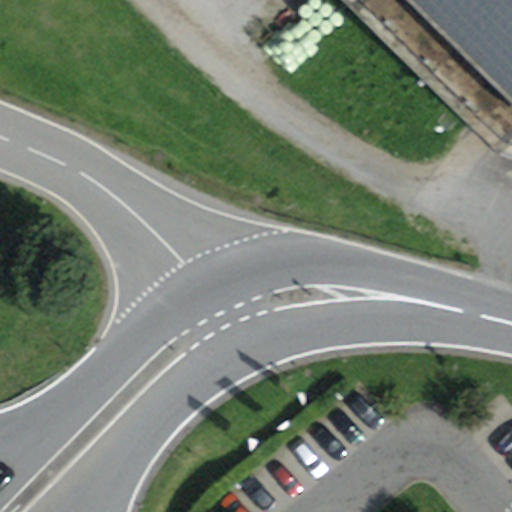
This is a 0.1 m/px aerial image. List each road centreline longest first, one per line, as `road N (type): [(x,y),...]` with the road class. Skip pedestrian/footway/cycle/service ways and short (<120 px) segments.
road 1 (track): [(163,0),(272,107),(350,161),(485,221),(504,239),(488,323)]
road 2 (primary): [(223,310),(162,343),(8,511)]
road 3 (tertiary): [(511,329),(383,294),(265,299),(223,310)]
road 4 (tertiary): [(223,310),(85,168),(0,137)]
